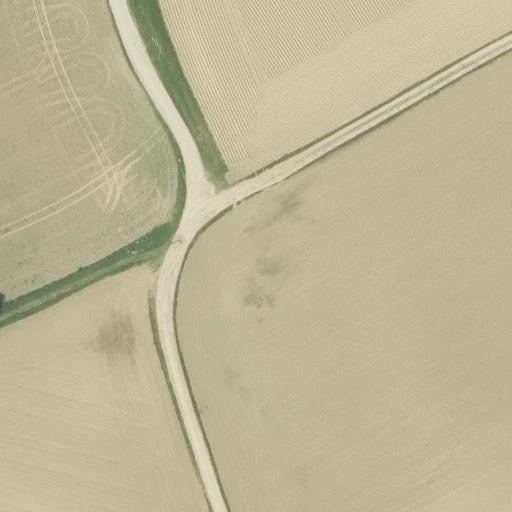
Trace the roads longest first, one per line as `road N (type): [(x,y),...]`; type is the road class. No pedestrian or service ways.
road 1 (track): [(217,511),(157,309),(193,203),(194,167),(142,68)]
road 2 (track): [(193,203),(290,168),(511,45)]
